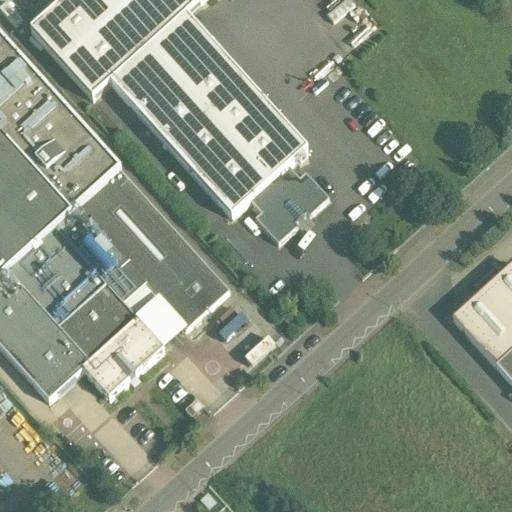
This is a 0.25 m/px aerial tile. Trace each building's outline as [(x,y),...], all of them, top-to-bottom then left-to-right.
[(74,0),(32,38),(93,107),(111,91),(138,120),(213,52),(187,23),(211,0),(74,0)] [(185,338),(77,218),(121,178),(0,43),(0,287),(56,237),(138,328),(164,357),(185,338)] [(213,52),(138,120),(233,225),(251,209),(290,174),(308,157),(213,52)] [(290,174),(251,209),(262,220),(256,226),(279,251),(298,233),(296,230),(307,220),(310,223),(329,205),(306,180),(300,185),(290,174)] [(230,298),(121,178),(77,218),(185,338),(230,298)] [(0,287),(0,353),(49,408),(84,377),(138,328),(56,237),(0,287)] [(496,373),(511,357),(511,272),(453,326),(496,373)] [(138,328),(84,377),(110,406),(164,357),(138,328)] [(511,358),(496,373),(511,390),(511,358)] [(197,405),(186,415),(192,423),(204,412),(197,405)]
